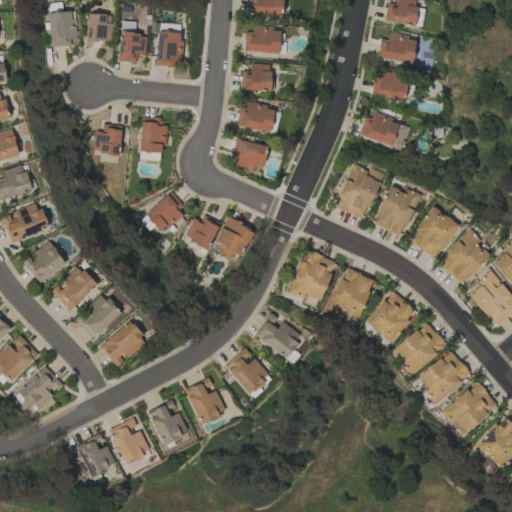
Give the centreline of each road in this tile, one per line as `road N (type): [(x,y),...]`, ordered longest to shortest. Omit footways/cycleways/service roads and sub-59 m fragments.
road 1 (residential): [(105,404),(197,353),(252,295),(332,112),(356,0)]
road 2 (residential): [(289,214),(404,270),(511,382)]
road 3 (residential): [(289,214),(198,174),(223,0)]
road 4 (residential): [(105,404),(76,356),(0,272)]
road 5 (residential): [(87,85),(215,96)]
